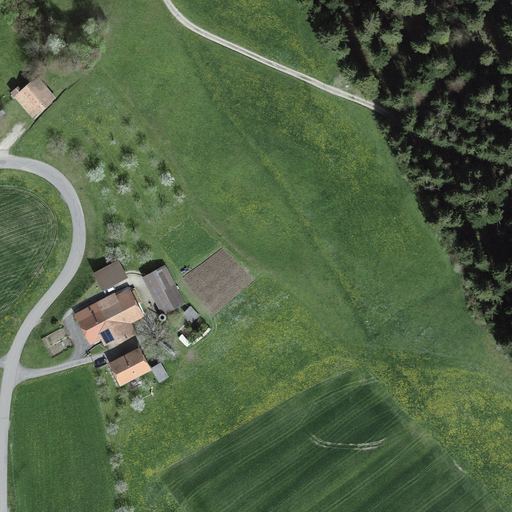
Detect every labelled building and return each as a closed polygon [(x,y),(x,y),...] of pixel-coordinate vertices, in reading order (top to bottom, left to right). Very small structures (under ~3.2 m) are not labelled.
[(54,98),(38,79),(22,92),(19,88),(13,93),(33,116),(54,98)] [(102,287),(125,275),(118,262),(95,274),(102,287)] [(164,269),(146,278),(163,312),(181,302),(164,269)] [(136,334),(128,319),(139,313),(128,291),(109,302),(111,305),(92,315),(89,309),(79,314),(92,338),(102,333),(106,342),(116,337),(120,342),(136,334)] [(185,313),(192,320),(197,315),(191,308),(185,313)] [(122,382),(147,369),(137,351),(113,364),(122,382)] [(160,365),(153,369),(159,380),(166,376),(160,365)]
